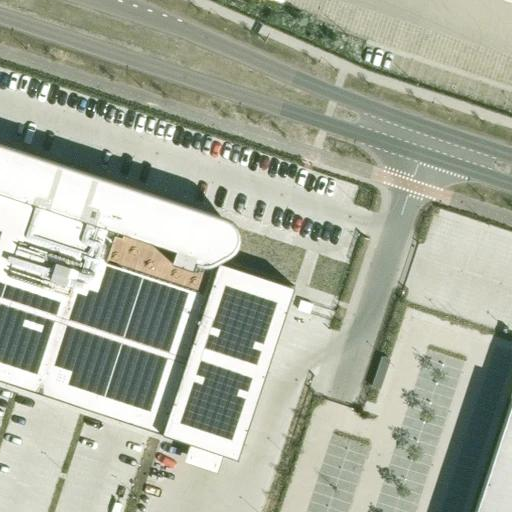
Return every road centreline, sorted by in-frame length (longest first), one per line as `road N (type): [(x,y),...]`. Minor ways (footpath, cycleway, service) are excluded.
road 1 (unclassified): [(0,16),(511,185)]
road 2 (unclassified): [(511,157),(85,0)]
